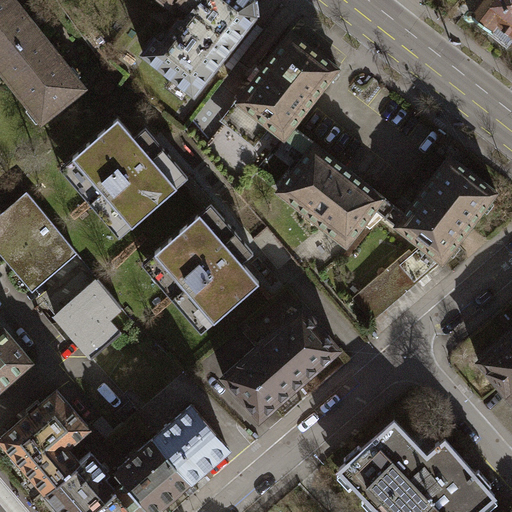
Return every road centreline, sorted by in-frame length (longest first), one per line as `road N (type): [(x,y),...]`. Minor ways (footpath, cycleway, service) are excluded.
road 1 (residential): [(405,350),(218,511)]
road 2 (tertiary): [(349,0),(511,131)]
road 3 (residential): [(405,350),(511,471)]
road 4 (residential): [(511,257),(405,350)]
